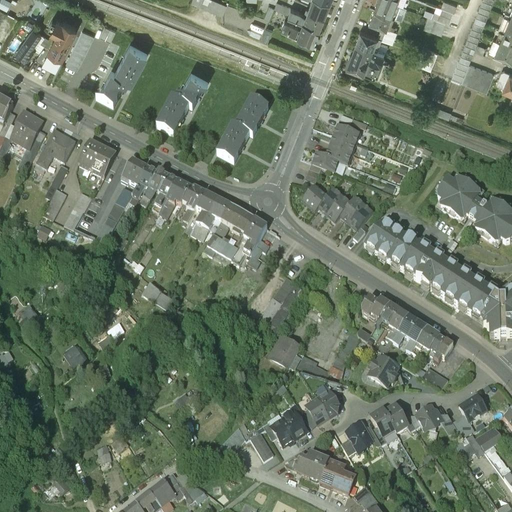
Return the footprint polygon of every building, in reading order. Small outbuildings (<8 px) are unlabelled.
[(8,0),(0,0),(0,8),(5,10),(10,1),(8,0)] [(226,7),(209,0),(192,0),(191,4),(222,17),(226,7)] [(299,3),(291,0),(289,5),(297,8),(299,3)] [(330,1),(328,0),(310,0),(311,0),(309,7),(325,13),(330,1)] [(395,6),(379,0),(377,0),(373,12),(390,18),(395,6)] [(482,0),(458,63),(468,67),(494,0),(482,0)] [(456,7),(444,2),(442,9),(453,14),(456,7)] [(290,9),(277,4),(274,10),(287,16),(290,9)] [(325,13),(309,7),(308,9),(306,8),(304,13),(306,13),(305,16),(299,13),(290,9),(287,16),(294,19),(303,22),(319,28),(325,13)] [(274,10),(268,8),(263,20),(269,22),(274,10)] [(453,14),(442,10),(440,15),(434,13),(432,19),(449,25),(453,14)] [(390,18),(373,12),(369,23),(385,29),(386,30),(386,29),(390,18)] [(446,27),(435,22),(435,21),(428,18),(425,25),(433,28),(431,33),(442,37),(446,27)] [(511,20),(509,19),(506,18),(503,25),(506,27),(504,31),(511,34),(511,20)] [(319,28),(303,22),(300,29),(298,28),(298,27),(284,21),(281,28),(294,35),(313,43),(319,28)] [(62,25),(57,22),(51,33),(57,36),(49,53),(61,59),(76,30),(63,24),(62,25)] [(115,32),(105,27),(100,38),(110,43),(115,32)] [(266,41),(269,30),(262,28),(259,40),(266,41)] [(396,33),(386,29),(386,30),(385,29),(383,34),(383,35),(394,39),(396,33)] [(33,31),(17,54),(24,59),(40,36),(33,31)] [(82,31),(71,54),(65,66),(76,72),(85,54),(93,37),(82,31)] [(511,34),(504,31),(499,43),(511,48),(511,34)] [(377,38),(360,32),(356,43),(373,50),(375,43),(377,38)] [(394,39),(383,35),(381,40),(392,45),(394,39)] [(511,48),(499,43),(493,41),(489,52),(494,54),(495,55),(493,58),(502,61),(503,58),(511,62),(511,59),(511,48)] [(373,50),(356,43),(351,54),(379,65),(384,54),(373,50)] [(386,47),(375,43),(373,50),(384,54),(386,47)] [(147,54),(130,45),(115,74),(112,72),(97,101),(113,110),(119,98),(120,98),(123,92),(122,92),(128,80),(132,82),(138,71),(141,65),(147,54)] [(425,51),(418,68),(431,72),(438,55),(425,51)] [(379,65),(351,54),(346,68),(374,79),(380,65),(379,65)] [(475,68),(468,87),(474,89),(481,70),(475,68)] [(481,70),(474,89),(480,91),(487,73),(481,70)] [(501,72),(498,80),(505,83),(509,74),(504,71),(501,72)] [(175,102),(172,100),(157,129),(174,138),(180,126),(180,127),(183,121),(183,120),(189,109),(193,111),(199,100),(202,95),(201,94),(208,82),(191,73),(175,102)] [(487,73),(480,91),(486,94),(494,75),(487,73)] [(511,74),(509,74),(505,83),(502,91),(511,94),(511,74)] [(13,107),(0,100),(0,121),(4,123),(10,113),(13,107)] [(252,102),(236,130),(233,128),(217,157),(234,166),(240,154),(241,154),(244,148),(243,148),(249,138),(253,140),(259,128),(262,122),(268,111),(252,102)] [(10,113),(4,123),(0,130),(0,132),(5,135),(15,116),(10,113)] [(43,123),(23,113),(11,137),(18,141),(20,137),(29,142),(27,145),(29,147),(36,135),(43,123)] [(353,122),(342,118),(340,123),(351,127),(353,122)] [(360,137),(337,129),(333,139),(356,148),(360,137)] [(75,142),(55,130),(37,160),(46,166),(53,155),(64,161),(75,142)] [(27,145),(19,159),(27,164),(42,139),(36,135),(29,147),(27,145)] [(3,138),(0,143),(0,160),(10,142),(3,138)] [(356,148),(333,139),(329,150),(352,158),(356,148)] [(116,158),(89,143),(77,164),(104,179),(116,158)] [(352,158),(329,150),(325,160),(339,165),(338,165),(348,169),(352,158)] [(339,165),(325,160),(316,156),(312,167),(321,170),(335,176),(338,165),(339,165)] [(62,163),(50,183),(56,186),(68,166),(62,163)] [(149,172),(132,163),(122,180),(138,189),(149,172)] [(312,167),(311,166),(309,172),(319,176),(321,170),(312,167)] [(138,189),(133,198),(138,201),(143,194),(142,193),(144,190),(149,192),(158,177),(149,172),(138,189)] [(319,176),(309,172),(307,177),(317,181),(319,176)] [(149,192),(140,205),(147,210),(155,197),(155,196),(153,195),(154,193),(159,196),(169,180),(164,177),(161,178),(158,177),(149,192)] [(317,181),(307,177),(304,183),(315,187),(317,181)] [(169,180),(159,196),(164,198),(163,200),(161,200),(160,200),(156,206),(162,210),(164,208),(179,185),(169,180)] [(511,215),(494,204),(489,205),(486,209),(476,203),(479,198),(478,194),(459,181),(455,182),(453,185),(447,181),(437,197),(438,201),(441,203),(440,206),(440,210),(460,223),(464,222),(466,218),(468,220),(472,223),(476,225),(474,228),(475,232),(494,245),(498,244),(500,241),(505,245),(509,244),(511,239),(511,222),(511,223),(511,222),(511,215)] [(315,187),(304,183),(302,188),(312,191),(314,189),(315,187)] [(192,192),(179,185),(164,208),(166,209),(169,204),(175,207),(176,205),(181,208),(183,206),(192,192)] [(66,192),(56,186),(41,210),(52,215),(66,192)] [(327,200),(314,189),(312,191),(302,203),(315,214),(318,211),(318,210),(327,200)] [(91,198),(81,192),(63,221),(73,226),(83,211),(91,198)] [(128,192),(124,192),(121,196),(116,204),(125,210),(134,195),(128,192)] [(206,197),(196,192),(192,192),(183,206),(188,209),(187,211),(192,214),(189,219),(187,217),(183,223),(187,225),(195,214),(206,197)] [(334,192),(327,200),(318,210),(318,211),(326,218),(342,199),(334,192)] [(219,203),(206,197),(195,214),(197,215),(198,213),(203,215),(209,219),(219,203)] [(342,199),(326,218),(335,225),(340,219),(350,207),(350,206),(342,199)] [(350,207),(340,219),(348,226),(364,208),(355,201),(350,206),(350,207)] [(219,203),(209,219),(215,222),(219,224),(218,227),(220,228),(221,225),(231,210),(219,203)] [(125,210),(116,204),(107,218),(117,224),(125,210)] [(162,210),(156,206),(152,211),(159,215),(162,210)] [(364,208),(348,226),(357,233),(361,229),(372,216),(364,208)] [(257,223),(231,209),(231,210),(221,225),(247,239),(247,238),(257,223)] [(104,224),(83,211),(73,226),(95,238),(104,224)] [(203,215),(196,225),(203,229),(209,219),(203,215)] [(40,217),(34,227),(44,232),(50,222),(40,217)] [(104,224),(95,238),(105,243),(117,224),(107,218),(104,224)] [(209,219),(203,229),(209,232),(215,222),(209,219)] [(450,248),(440,261),(444,263),(453,250),(472,223),(468,220),(450,248)] [(257,223),(247,238),(247,239),(233,262),(240,266),(247,255),(248,256),(246,259),(249,260),(251,257),(251,258),(267,232),(257,223)] [(440,261),(383,224),(363,247),(423,285),(422,287),(429,291),(430,290),(476,319),(494,295),(444,263),(440,261)] [(357,233),(353,239),(357,242),(365,233),(361,229),(357,233)] [(275,237),(267,232),(251,258),(251,257),(249,260),(247,265),(256,270),(260,263),(257,261),(263,251),(265,253),(275,237)] [(120,238),(111,253),(118,257),(127,242),(120,238)] [(232,249),(214,238),(207,249),(222,258),(226,251),(229,252),(232,249)] [(111,253),(108,251),(101,263),(112,270),(119,258),(118,257),(111,253)] [(504,297),(504,298),(504,302),(498,302),(495,300),(497,297),(494,295),(476,319),(483,324),(483,328),(487,327),(487,331),(489,331),(489,336),(493,336),(494,341),(511,339),(511,274),(498,285),(504,293),(504,297)] [(286,278),(272,298),(282,305),(294,287),(296,284),(286,278)] [(151,285),(143,297),(154,304),(162,293),(151,285)] [(282,305),(266,329),(275,335),(303,294),(294,287),(282,305)] [(170,300),(162,293),(154,304),(167,313),(174,303),(170,300)] [(272,298),(256,322),(266,329),(282,305),(272,298)] [(390,307),(381,301),(378,305),(369,299),(362,311),(362,315),(369,319),(371,316),(376,319),(374,322),(373,321),(367,329),(370,330),(373,332),(380,322),(390,307)] [(21,310),(29,321),(39,313),(31,302),(21,310)] [(390,307),(380,322),(384,325),(389,328),(399,313),(390,307)] [(399,313),(389,328),(394,331),(398,334),(408,319),(399,313)] [(408,319),(398,334),(403,336),(408,339),(418,325),(408,319)] [(380,322),(373,332),(376,335),(379,336),(384,328),(383,327),(384,325),(380,322)] [(418,325),(408,339),(412,343),(417,345),(427,331),(418,325)] [(353,330),(332,366),(343,372),(344,367),(359,340),(358,335),(357,333),(353,330)] [(371,336),(360,330),(358,335),(359,340),(366,344),(371,336)] [(391,332),(386,340),(388,342),(391,344),(398,334),(394,331),(392,333),(391,332)] [(427,331),(417,345),(421,348),(426,351),(436,336),(427,331)] [(398,334),(391,344),(395,346),(397,347),(402,340),(401,339),(403,336),(398,334)] [(439,338),(430,350),(433,352),(430,357),(434,360),(446,343),(439,338)] [(299,349),(281,339),(270,358),(288,369),(298,352),(299,349)] [(74,367),(88,361),(78,343),(65,350),(74,367)] [(410,344),(404,352),(406,353),(410,356),(417,345),(412,343),(411,345),(410,344)] [(453,348),(446,343),(434,360),(437,362),(441,357),(444,360),(453,348)] [(417,345),(410,356),(413,358),(415,359),(421,351),(420,350),(421,348),(417,345)] [(298,352),(288,369),(293,371),(294,370),(303,355),(298,352)] [(303,355),(294,370),(298,372),(316,378),(321,370),(315,366),(317,363),(303,355)] [(398,371),(379,359),(376,365),(373,363),(369,370),(371,371),(368,377),(387,388),(390,383),(393,385),(397,378),(394,376),(398,371)] [(428,368),(421,378),(431,384),(437,374),(428,368)] [(329,374),(321,370),(316,378),(325,380),(329,374)] [(437,374),(431,384),(441,390),(448,381),(437,374)] [(335,390),(329,394),(335,404),(341,401),(338,396),(342,394),(340,391),(335,390)] [(335,404),(329,394),(317,401),(329,421),(337,417),(339,410),(335,404)] [(477,397),(458,408),(468,424),(487,413),(477,397)] [(317,401),(305,409),(316,426),(318,429),(329,421),(317,401)] [(384,414),(395,432),(394,433),(396,435),(407,428),(408,428),(401,418),(395,407),(384,414)] [(431,407),(415,417),(425,434),(429,431),(435,433),(437,427),(441,424),(443,423),(441,420),(442,420),(440,416),(439,416),(436,412),(433,411),(431,407)] [(302,416),(296,408),(290,411),(293,416),(294,415),(301,426),(306,423),(302,416)] [(395,432),(384,414),(382,412),(371,419),(377,429),(383,439),(384,439),(394,433),(395,432)] [(308,413),(302,416),(306,423),(310,429),(316,426),(308,413)] [(511,413),(503,419),(511,429),(511,413)] [(301,426),(294,415),(293,416),(282,423),(294,443),(295,443),(307,436),(301,426)] [(416,430),(407,415),(401,418),(408,428),(407,428),(410,434),(416,430)] [(456,430),(447,416),(442,420),(441,420),(443,423),(450,434),(456,430)] [(294,443),(282,423),(271,430),(270,430),(277,441),(283,450),(294,443)] [(271,430),(268,426),(263,430),(272,444),(277,441),(270,430),(271,430)] [(361,426),(346,435),(349,441),(356,453),(361,450),(365,451),(367,449),(368,446),(371,444),(372,444),(365,432),(361,426)] [(370,429),(365,432),(372,444),(371,444),(373,448),(378,449),(381,447),(372,432),(370,429)] [(377,429),(372,432),(381,447),(386,444),(384,439),(383,439),(377,429)] [(238,431),(220,450),(228,458),(244,442),(238,431)] [(492,432),(486,436),(489,440),(478,447),(488,460),(491,457),(486,451),(500,443),(492,432)] [(259,436),(250,442),(264,464),(273,458),(259,436)] [(349,441),(341,446),(348,458),(356,453),(349,441)] [(311,457),(307,452),(284,466),(287,471),(290,470),(297,473),(296,475),(320,484),(320,483),(329,463),(328,462),(328,463),(311,457)] [(503,473),(495,462),(491,464),(499,475),(503,473)] [(344,469),(329,463),(320,483),(334,489),(333,492),(348,498),(355,481),(342,476),(344,469)] [(171,478),(149,495),(155,503),(161,511),(175,500),(172,497),(179,491),(179,492),(181,491),(171,478)] [(511,484),(511,485),(507,478),(503,481),(511,493),(511,484)] [(204,495),(189,484),(185,487),(185,488),(194,501),(195,502),(204,495)] [(194,501),(185,488),(185,487),(181,491),(179,492),(189,505),(194,501)] [(366,490),(353,499),(358,505),(361,503),(370,496),(366,490)] [(149,495),(135,505),(140,511),(143,511),(155,503),(149,495)] [(370,496),(361,503),(367,511),(373,511),(375,511),(379,508),(370,496)]
